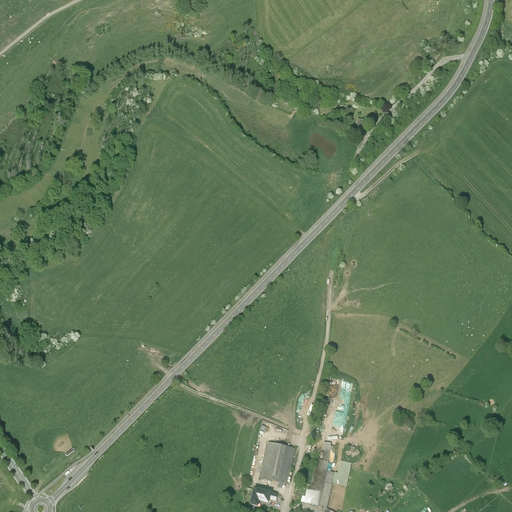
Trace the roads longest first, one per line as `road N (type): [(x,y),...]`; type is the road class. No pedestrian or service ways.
road 1 (tertiary): [(48,503),(429,117),(462,75),(490,0)]
road 2 (track): [(170,380),(305,436),(332,263)]
